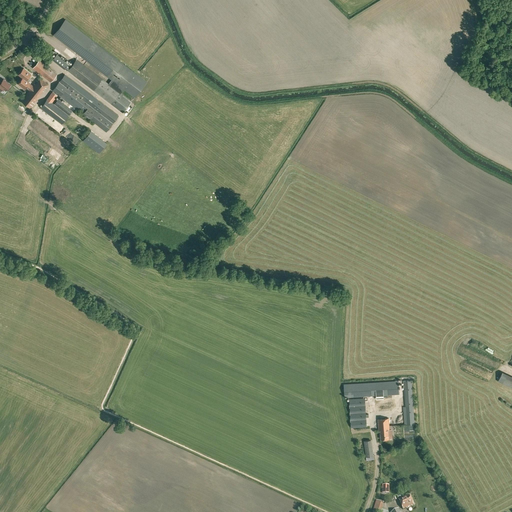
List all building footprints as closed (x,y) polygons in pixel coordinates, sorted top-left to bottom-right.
[(80,55),(92,40),(65,19),(53,35),(80,55)] [(135,73),(92,40),(80,55),(111,80),(122,89),(135,73)] [(57,54),(52,60),(64,69),(65,68),(67,70),(71,65),(57,54)] [(108,83),(77,59),(68,71),(111,103),(119,92),(121,93),(124,90),(111,80),(108,83)] [(43,63),(39,60),(33,68),(37,71),(43,63)] [(43,63),(37,71),(51,82),(57,74),(43,63)] [(31,74),(23,68),(18,74),(26,80),(31,74)] [(147,82),(135,73),(122,89),(124,90),(134,98),(147,82)] [(53,91),(86,116),(91,120),(103,104),(65,75),(53,91)] [(0,86),(6,90),(10,84),(1,77),(0,78),(0,86)] [(34,83),(30,90),(38,98),(43,91),(42,90),(45,87),(46,88),(48,85),(39,77),(37,80),(37,81),(35,84),(34,83)] [(33,85),(23,78),(18,83),(25,89),(26,87),(30,90),(33,85)] [(38,98),(30,90),(21,101),(30,108),(38,98)] [(57,95),(52,91),(40,107),(62,124),(68,115),(54,104),(52,102),(53,101),(54,103),(56,100),(54,99),(57,95)] [(121,93),(119,92),(111,103),(123,113),(132,101),(121,93)] [(72,110),(58,99),(54,104),(68,115),(72,110)] [(118,115),(103,104),(91,120),(105,131),(118,115)] [(511,387),(511,376),(502,372),(501,374),(498,381),(511,387)] [(404,425),(415,424),(413,404),(411,380),(403,381),(405,406),(403,407),(404,425)] [(349,397),(384,395),(399,394),(399,381),(386,381),(369,382),(348,383),(348,384),(344,384),(344,397),(349,397)] [(351,428),(367,426),(365,398),(349,399),(351,428)] [(389,429),(388,418),(378,419),(379,430),(380,430),(381,439),(393,438),(392,429),(389,429)] [(366,457),(374,456),(371,440),(363,441),(366,457)] [(403,509),(413,505),(409,495),(399,500),(403,509)] [(373,511),(380,511),(384,503),(384,502),(376,500),(372,511),(373,511)]
